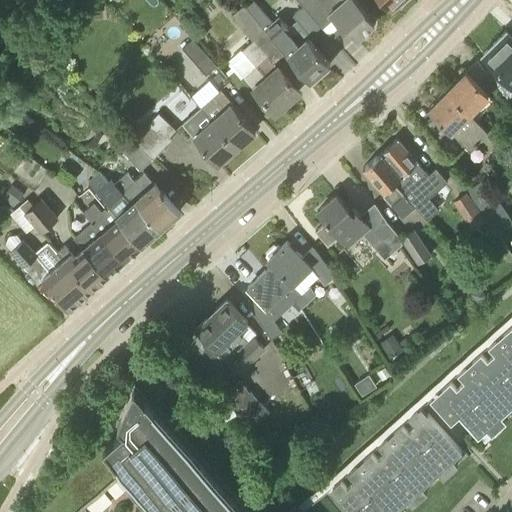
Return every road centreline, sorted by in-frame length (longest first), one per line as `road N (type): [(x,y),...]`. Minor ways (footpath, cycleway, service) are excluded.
road 1 (secondary): [(73,353),(365,92)]
road 2 (secondary): [(365,92),(432,46),(454,7)]
road 3 (secondary): [(454,7),(389,57),(365,92)]
road 4 (secondary): [(0,453),(73,353)]
